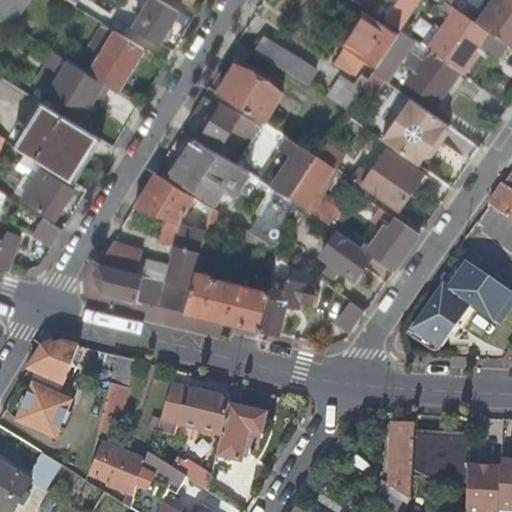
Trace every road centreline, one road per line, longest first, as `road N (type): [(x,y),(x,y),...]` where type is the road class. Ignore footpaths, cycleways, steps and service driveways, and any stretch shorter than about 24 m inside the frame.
road 1 (residential): [(233,0),(37,305)]
road 2 (tertiary): [(346,384),(37,305)]
road 3 (residential): [(346,384),(511,138)]
road 4 (tertiary): [(511,394),(346,384)]
road 5 (residential): [(346,384),(267,511)]
